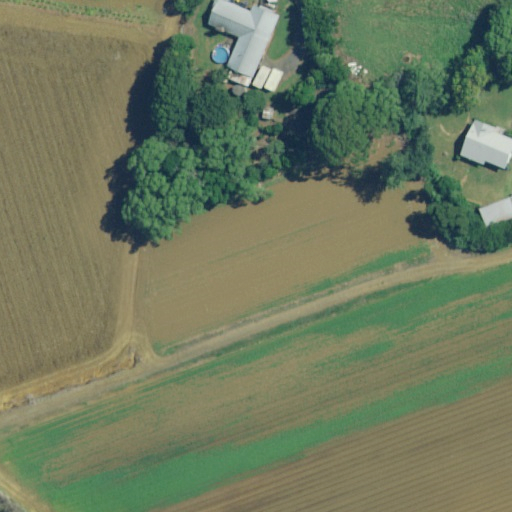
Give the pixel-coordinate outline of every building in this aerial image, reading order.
[(246,88),(278,17),(252,6),(250,12),(221,0),(218,0),(208,25),(238,38),(222,76),(237,83),(236,83),(235,83),(235,84),(234,85),(233,85),(233,86),(233,87),(232,88),(232,89),(232,90),(232,91),(233,92),(233,93),(234,94),(235,95),(236,96),(237,96),(238,96),(239,97),(240,97),(241,96),(242,96),(243,96),(243,95),(244,95),(245,94),(245,93),(246,92),(246,91),(247,90),(247,89),(246,88)] [(305,0),(300,0),(296,1),(299,21),(308,20),(305,0)] [(299,27),(294,45),(303,47),(307,29),(299,27)] [(262,65),(252,84),(261,89),(271,70),(262,65)] [(261,118),(271,119),(272,107),(262,106),(261,118)] [(496,127),(475,118),(466,139),(472,142),(466,156),(484,164),(486,161),(504,170),(511,152),(511,139),(494,132),(496,127)] [(511,198),(478,212),(486,229),(511,217),(511,191),(508,193),(511,198)]
